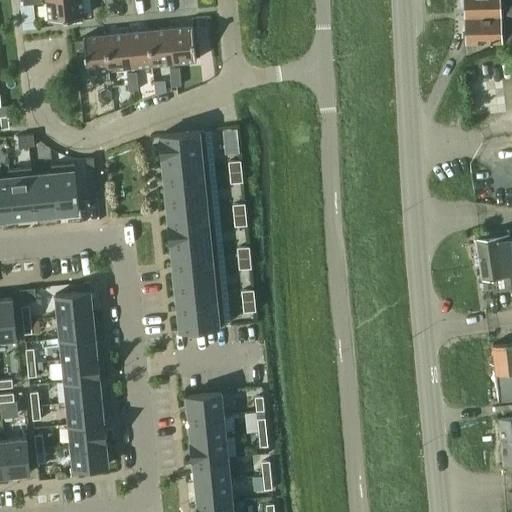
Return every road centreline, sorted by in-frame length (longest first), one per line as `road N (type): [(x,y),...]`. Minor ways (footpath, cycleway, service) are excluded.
road 1 (secondary): [(441,511),(413,233),(401,0)]
road 2 (unclassified): [(358,511),(322,74)]
road 3 (residential): [(124,238),(149,507),(106,511)]
road 4 (residential): [(55,47),(36,49),(48,124),(97,140),(148,116)]
road 5 (residential): [(124,238),(0,249)]
